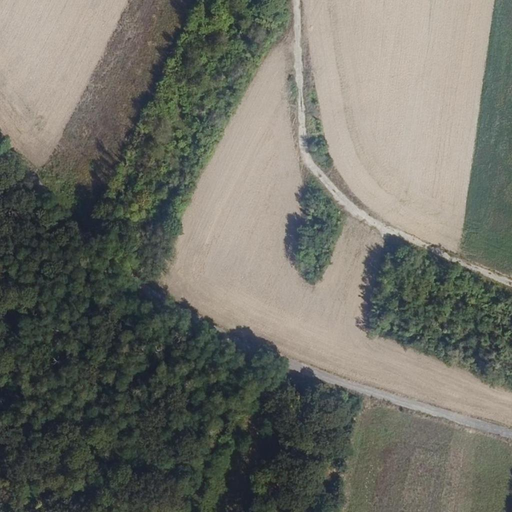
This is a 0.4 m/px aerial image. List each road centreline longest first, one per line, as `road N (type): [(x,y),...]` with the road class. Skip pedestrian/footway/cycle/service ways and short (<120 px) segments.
road 1 (unclassified): [(511,437),(229,340),(130,284),(0,133)]
road 2 (track): [(295,0),(302,146),(321,178),(358,215),(511,282)]
